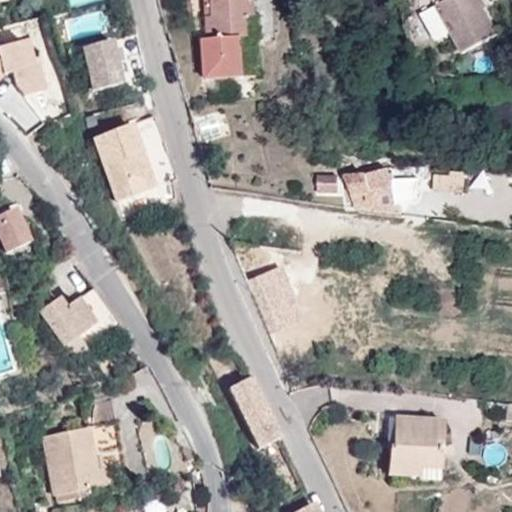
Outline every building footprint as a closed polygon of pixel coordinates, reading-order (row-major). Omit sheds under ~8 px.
[(199,0),(201,37),(197,37),(198,76),(236,74),(234,35),(240,35),(239,16),(248,15),(247,0),(199,0)] [(420,65),(458,50),(438,0),(405,0),(408,7),(399,10),(420,65)] [(44,105),(25,38),(0,44),(0,91),(14,87),(21,112),(44,105)] [(117,41),(85,45),(92,100),(124,96),(117,41)] [(47,108),(45,109),(48,122),(72,117),(57,58),(36,63),(47,108)] [(93,138),(119,215),(158,201),(131,125),(93,138)] [(356,168),(337,174),(342,194),(360,187),(356,168)] [(327,190),(328,174),(307,173),(308,189),(327,190)] [(10,239),(0,241),(0,264),(16,261),(10,239)] [(67,360),(119,326),(95,289),(43,322),(67,360)] [(228,372),(256,430),(282,418),(254,359),(228,372)] [(445,469),(445,408),(393,408),(393,470),(445,469)] [(115,429),(93,432),(98,472),(119,470),(115,429)] [(85,434),(42,440),(45,472),(49,472),(53,498),(94,494),(85,434)] [(288,499),(294,511),(330,511),(317,485),(288,499)]
